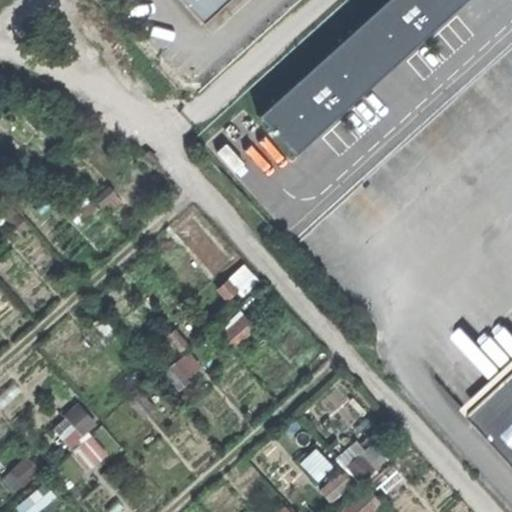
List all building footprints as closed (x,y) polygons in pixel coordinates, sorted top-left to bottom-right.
[(180,0),(203,24),(229,0),(180,0)] [(384,0),(257,115),(293,155),(464,0),(384,0)] [(222,284),(234,298),(258,278),(246,263),(222,284)] [(511,368),(466,411),(473,419),(511,382),(511,368)] [(511,382),(473,419),(511,461),(511,382)] [(304,461),(322,475),(334,461),(317,446),(304,461)] [(371,511),(382,501),(367,486),(342,511),(371,511)]
